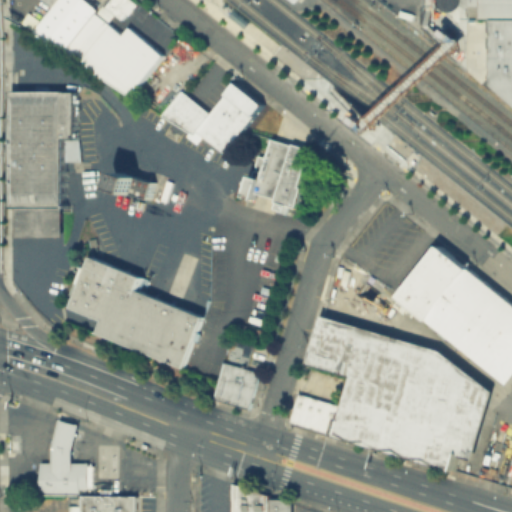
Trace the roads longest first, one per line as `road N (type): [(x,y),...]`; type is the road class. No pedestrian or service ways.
road 1 (residential): [(168,0),(511,273)]
road 2 (residential): [(380,168),(319,245),(259,452)]
road 3 (primary): [(155,414),(132,376),(46,340),(0,291)]
road 4 (primary): [(429,496),(292,451),(259,452)]
road 5 (primary): [(155,414),(125,388),(0,344)]
road 6 (primary): [(0,374),(118,416),(155,414)]
road 7 (primary): [(259,452),(284,478),(368,507)]
